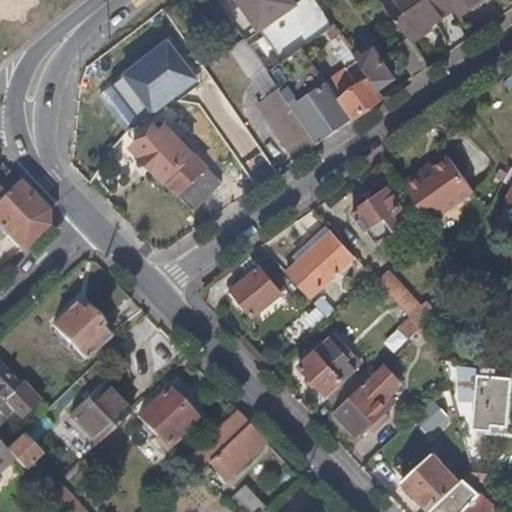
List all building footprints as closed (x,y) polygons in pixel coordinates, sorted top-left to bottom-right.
[(318,36),(293,0),(238,0),(239,1),(259,31),(246,40),(254,52),(265,69),(268,71),(282,62),(298,51),(318,36)] [(453,9),(446,0),(388,0),(384,3),(407,38),(409,40),(453,9)] [(446,0),(453,9),(466,0),(446,0)] [(458,16),(480,0),(466,0),(453,9),(458,16)] [(354,53),(341,35),(331,42),(344,62),(355,55),(354,53)] [(254,52),(246,40),(244,38),(224,53),(234,66),(254,52)] [(427,67),(409,40),(407,38),(394,47),(413,76),(427,67)] [(395,78),(374,47),(369,49),(365,45),(354,53),(355,55),(358,60),(371,77),(379,90),(395,78)] [(322,85),(298,51),(282,62),(305,97),(322,85)] [(265,69),(254,52),(234,66),(246,83),(265,69)] [(371,77),(358,60),(347,68),(359,85),(371,77)] [(349,122),(335,103),(322,85),(305,97),(282,62),(268,71),(281,91),(302,121),(318,144),(349,122)] [(281,91),(268,71),(265,69),(246,83),(261,105),(263,104),(281,91)] [(160,96),(138,74),(128,84),(150,106),(160,96)] [(510,90),(511,87),(511,74),(503,81),(510,90)] [(349,122),(384,97),(379,90),(371,77),(359,85),(335,103),(349,122)] [(302,121),(281,91),(263,104),(277,125),(273,128),(295,159),(318,144),(302,121)] [(207,163),(165,123),(153,136),(147,130),(132,145),(146,158),(181,191),(207,163)] [(475,190),(451,155),(424,174),(422,170),(403,183),(431,221),(475,190)] [(197,206),(224,179),(218,174),(207,163),(181,191),(197,206)] [(45,209),(46,209),(17,179),(2,194),(0,196),(0,228),(20,249),(43,228),(43,227),(43,226),(43,225),(44,225),(44,224),(45,224),(47,213),(46,212),(45,211),(45,210),(45,209)] [(409,219),(387,187),(353,211),(366,229),(383,217),(392,230),(409,219)] [(375,243),(392,230),(383,217),(366,229),(375,243)] [(298,262),(333,232),(329,228),(296,258),(298,262)] [(309,298),(354,255),(333,232),(298,262),(287,273),(309,298)] [(254,316),(286,288),(276,278),(272,281),(261,267),(233,290),(233,291),(254,316)] [(418,306),(388,271),(377,281),(407,316),(418,306)] [(254,316),(233,291),(227,296),(237,308),(247,321),(254,316)] [(427,320),(432,310),(423,302),(418,306),(407,316),(409,318),(418,328),(427,320)] [(78,313),(71,306),(66,312),(73,319),(78,313)] [(103,333),(97,326),(97,323),(91,318),(82,309),(78,313),(73,319),(66,312),(64,311),(58,316),(49,324),(61,337),(72,348),(81,358),(89,351),(98,342),(106,335),(103,333)] [(415,331),(418,328),(409,318),(397,329),(407,340),(415,331)] [(432,335),(427,320),(418,328),(415,331),(425,342),(432,335)] [(330,355),(323,346),(317,352),(325,361),(328,357),(330,355)] [(344,382),(335,373),(325,361),(317,352),(300,367),(328,397),(344,382)] [(339,368),(328,357),(325,361),(335,373),(339,368)] [(457,374),(454,361),(441,360),(445,377),(457,374)] [(389,409),(380,400),(372,392),(379,386),(389,375),(382,367),(335,413),(360,438),(389,409)] [(9,396),(18,387),(0,368),(0,412),(4,417),(17,404),(9,396)] [(348,378),(339,368),(335,373),(344,382),(348,378)] [(338,407),(363,383),(353,373),(348,378),(344,382),(328,397),(338,407)] [(506,432),(511,376),(477,373),(472,428),(506,432)] [(464,401),(457,374),(445,377),(448,387),(451,400),(464,401)] [(383,396),(381,392),(383,389),(379,386),(372,392),(380,400),(383,396)] [(92,448),(124,416),(108,399),(98,388),(82,404),(65,420),(75,430),(92,448)] [(185,427),(195,418),(184,406),(166,388),(132,420),(162,450),(185,427)] [(468,422),(469,402),(464,401),(451,400),(457,421),(468,422)] [(414,422),(430,436),(448,416),(432,402),(414,422)] [(223,445),(247,423),(237,412),(204,442),(184,460),(195,472),(206,461),(223,445)] [(30,446),(42,434),(31,423),(28,427),(19,435),(30,446)] [(235,468),(264,441),(254,430),(247,423),(223,445),(206,461),(212,467),(225,479),(235,468)] [(43,449),(50,442),(42,434),(30,446),(39,454),(43,449)] [(34,459),(39,454),(30,446),(19,435),(4,450),(11,458),(18,466),(44,493),(56,482),(34,459)] [(0,469),(11,458),(4,450),(0,446),(0,469)] [(427,511),(429,511),(460,481),(433,454),(401,483),(427,511)] [(499,484),(506,475),(471,472),(473,475),(488,488),(493,483),(499,484)] [(511,506),(511,503),(511,475),(506,475),(499,484),(497,505),(511,506)] [(258,511),(264,507),(237,479),(228,489),(250,511),(258,511)] [(499,511),(500,511),(463,479),(460,481),(429,511),(499,511)] [(84,511),(67,493),(56,482),(44,493),(62,511),(84,511)]
